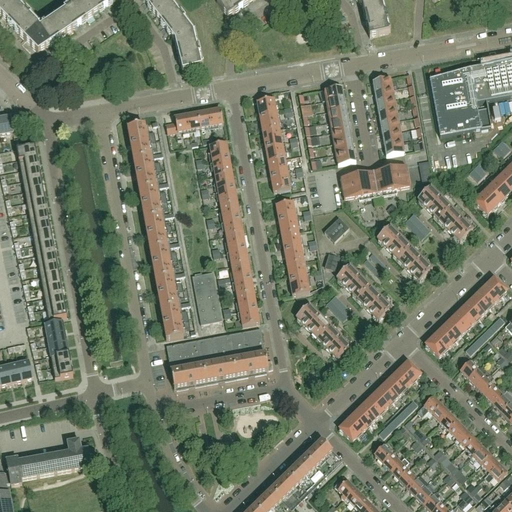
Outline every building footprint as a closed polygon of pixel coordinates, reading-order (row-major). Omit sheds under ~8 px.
[(0,0),(0,16),(2,18),(17,3),(14,0),(0,0)] [(80,24),(84,21),(86,23),(93,18),(80,0),(71,7),(67,9),(64,11),(54,18),(66,36),(72,32),(72,30),(76,27),(77,28),(79,27),(81,25),(80,24)] [(119,0),(118,0),(81,0),(80,0),(93,18),(99,13),(98,12),(102,9),(103,10),(106,9),(108,7),(107,6),(111,3),(112,5),(119,0)] [(144,0),(146,2),(145,3),(147,6),(148,8),(150,7),(152,11),(151,12),(157,20),(175,7),(174,6),(173,5),(169,0),(144,0)] [(254,2),(252,0),(218,0),(218,1),(217,1),(217,3),(216,4),(227,20),(228,20),(234,16),(233,14),(237,11),(238,12),(240,11),(242,9),(241,8),(246,5),(247,7),(254,2)] [(381,0),(380,0),(353,0),(354,0),(356,0),(359,3),(357,4),(361,11),(382,1),(382,0),(381,0)] [(385,16),(382,1),(361,11),(363,17),(365,17),(366,21),(365,22),(365,23),(366,27),(368,27),(369,32),(366,32),(369,41),(369,40),(388,36),(387,35),(390,34),(389,33),(387,24),(388,24),(386,18),(386,16),(385,16)] [(32,18),(28,14),(18,4),(17,3),(2,18),(11,28),(13,30),(15,32),(24,41),(40,26),(31,18),(32,18)] [(186,22),(185,20),(181,15),(180,15),(175,7),(157,20),(161,25),(162,24),(166,28),(164,29),(167,33),(169,32),(172,36),(170,37),(175,44),(195,34),(194,33),(186,22)] [(429,23),(441,22),(440,8),(428,8),(429,23)] [(54,42),(58,39),(60,41),(66,36),(54,18),(41,28),(40,26),(24,41),(38,56),(47,50),(45,48),(49,45),(50,46),(53,45),(55,43),(54,42)] [(198,48),(195,35),(195,34),(175,44),(176,50),(178,50),(180,55),(178,55),(179,57),(179,61),(181,60),(182,65),(180,65),(182,74),(201,69),(201,68),(203,67),(203,65),(202,65),(200,56),(199,51),(198,48)] [(476,107),(511,100),(511,63),(469,71),(461,73),(429,82),(431,94),(440,141),(481,133),(490,132),(487,112),(478,114),(476,107)] [(444,68),(432,70),(433,76),(445,74),(444,68)] [(393,92),(391,81),(372,85),(374,95),(393,92)] [(344,101),(342,90),(324,93),(326,104),(344,101)] [(394,103),(393,92),(374,95),(376,106),(394,103)] [(346,112),(344,101),(326,104),(328,115),(346,112)] [(279,132),(274,102),(257,105),(262,135),(279,132)] [(396,113),(394,103),(376,106),(378,117),(396,113)] [(223,127),(220,112),(209,114),(212,130),(223,127)] [(348,122),(346,112),(328,115),(330,126),(348,122)] [(398,124),(396,113),(378,117),(380,127),(398,124)] [(212,130),(209,114),(197,116),(200,132),(212,130)] [(200,132),(197,116),(186,118),(189,134),(200,132)] [(189,134),(186,118),(174,120),(176,126),(165,128),(167,138),(177,136),(189,134)] [(13,137),(10,119),(9,119),(5,120),(0,121),(0,120),(0,138),(12,136),(12,137),(13,137)] [(350,133),(348,122),(330,126),(332,136),(350,133)] [(400,135),(398,124),(380,127),(382,138),(400,135)] [(147,128),(144,128),(135,130),(135,127),(130,128),(130,131),(127,131),(130,147),(133,162),(133,164),(163,158),(162,156),(153,158),(152,153),(157,152),(154,135),(149,136),(147,128)] [(268,166),(285,162),(279,132),(262,135),(268,166)] [(352,144),(350,133),(332,136),(334,147),(352,144)] [(402,145),(400,135),(382,138),(384,149),(402,145)] [(354,154),(352,144),(334,147),(336,158),(354,154)] [(404,156),(402,145),(384,149),(386,160),(404,156)] [(230,161),(227,146),(210,149),(212,164),(215,179),(232,176),(230,161)] [(19,164),(37,160),(35,149),(33,149),(17,153),(19,164)] [(356,165),(354,154),(336,158),(338,169),(356,165)] [(163,160),(163,158),(133,164),(136,177),(138,192),(139,193),(168,188),(168,186),(158,188),(158,183),(163,182),(159,165),(154,166),(154,162),(163,160)] [(37,160),(19,164),(21,174),(39,171),(37,160)] [(273,196),(290,193),(285,162),(268,166),(273,196)] [(432,182),(429,165),(419,167),(418,167),(420,167),(423,184),(426,183),(432,182)] [(511,195),(511,194),(511,167),(498,181),(511,195)] [(411,190),(407,169),(406,169),(340,182),(344,202),(359,200),(359,203),(373,200),(383,198),(396,196),(396,193),(411,190)] [(23,185),(41,181),(39,171),(21,174),(23,185)] [(235,191),(232,176),(215,179),(218,194),(220,209),(238,206),(235,191)] [(25,195),(43,192),(41,181),(23,185),(25,195)] [(487,219),(511,195),(498,181),(474,205),(487,219)] [(168,190),(168,188),(139,193),(141,207),(144,222),(144,223),(174,218),(173,216),(164,218),(163,213),(168,212),(165,195),(160,196),(159,191),(168,190)] [(451,211),(437,197),(436,195),(430,190),(417,202),(419,204),(418,204),(438,225),(451,211)] [(27,206),(45,203),(43,192),(25,195),(27,206)] [(29,217),(47,213),(45,203),(27,206),(29,217)] [(281,239),(299,236),(293,205),(276,208),(281,239)] [(243,236),(240,221),(238,206),(220,209),(223,224),(226,239),(243,236)] [(473,233),(451,211),(438,225),(457,245),(458,244),(460,246),(473,233)] [(31,227),(49,224),(47,213),(29,217),(31,227)] [(174,220),(174,218),(144,223),(147,237),(149,252),(150,253),(179,248),(179,246),(170,248),(169,243),(174,242),(171,225),(166,226),(165,221),(174,220)] [(334,245),(348,232),(348,233),(349,232),(348,231),(348,232),(347,231),(346,229),(344,228),(342,226),(341,225),(340,223),(339,223),(340,222),(339,221),(338,222),(339,222),(325,235),(324,236),(325,236),(334,245),(334,246),(335,246),(334,245)] [(33,238),(51,235),(49,224),(31,227),(33,238)] [(411,251),(397,236),(395,235),(390,229),(377,241),(378,243),(378,244),(397,264),(411,251)] [(35,249),(53,245),(51,235),(33,238),(35,249)] [(249,266),(246,251),(243,236),(226,239),(229,254),(231,269),(249,266)] [(301,251),(299,236),(281,239),(287,269),(304,266),(301,251)] [(37,259),(55,256),(53,245),(35,249),(37,259)] [(179,249),(179,248),(150,253),(152,267),(155,283),(185,277),(184,276),(175,277),(174,273),(179,272),(176,255),(171,256),(170,251),(179,249)] [(432,272),(411,251),(397,264),(417,284),(418,283),(419,285),(432,272)] [(39,270),(57,266),(55,256),(37,259),(39,270)] [(335,274),(339,262),(329,259),(325,271),(335,274)] [(41,280),(59,277),(57,266),(39,270),(41,280)] [(254,296),(251,281),(249,266),(231,269),(234,284),(237,299),(254,296)] [(307,281),(304,266),(287,269),(292,299),(310,296),(307,281)] [(370,290),(356,276),(355,274),(349,269),(337,281),(338,283),(337,284),(357,304),(370,290)] [(222,323),(213,276),(192,280),(201,327),(222,323)] [(43,291),(61,288),(59,277),(41,280),(43,291)] [(185,279),(185,277),(155,283),(158,298),(161,313),(190,307),(190,306),(181,307),(180,303),(185,302),(182,285),(177,286),(176,281),(185,279)] [(484,317),(507,294),(494,281),(471,303),(484,317)] [(45,302),(63,298),(61,288),(43,291),(45,302)] [(392,312),(370,290),(357,304),(376,324),(377,323),(379,324),(392,312)] [(259,326),(257,311),(254,296),(237,299),(239,314),(242,329),(260,326),(259,326)] [(47,312),(65,309),(63,298),(45,302),(47,312)] [(461,339),(484,317),(471,303),(448,325),(461,339)] [(190,309),(190,307),(161,313),(163,328),(166,343),(167,343),(183,340),(187,339),(185,332),(190,331),(187,315),(182,316),(181,311),(190,309)] [(330,330),(316,315),(314,313),(309,308),(296,321),(298,322),(297,323),(317,343),(330,330)] [(65,309),(47,312),(49,323),(67,320),(65,309)] [(224,321),(231,320),(231,316),(230,311),(223,313),(224,317),(224,321)] [(45,328),(47,339),(65,336),(64,330),(63,324),(45,328)] [(438,362),(461,339),(448,325),(425,348),(438,362)] [(351,351),(330,330),(317,343),(336,363),(337,362),(338,364),(351,351)] [(266,366),(261,332),(244,335),(229,338),(237,382),(247,380),(247,378),(252,377),(254,377),(255,378),(265,376),(265,375),(268,375),(268,373),(272,373),(271,365),(266,366)] [(47,339),(49,350),(67,346),(65,336),(47,339)] [(237,382),(229,338),(213,341),(198,344),(206,387),(217,385),(217,384),(221,383),(224,382),(225,384),(237,382)] [(493,348),(498,343),(495,340),(490,344),(493,348)] [(206,387),(198,344),(182,347),(168,349),(166,350),(174,392),(176,391),(177,392),(187,391),(187,389),(190,389),(194,388),(195,389),(206,387)] [(49,350),(51,360),(69,357),(67,346),(49,350)] [(511,357),(509,353),(507,355),(502,350),(499,353),(507,362),(511,357)] [(500,368),(505,364),(497,356),(494,358),(499,364),(497,365),(500,368)] [(51,360),(53,371),(71,367),(69,357),(51,360)] [(468,383),(478,374),(473,369),(475,367),(471,363),(460,375),(468,383)] [(18,367),(22,385),(33,382),(29,364),(18,367)] [(398,401),(421,378),(408,364),(385,387),(398,401)] [(18,367),(7,369),(11,387),(22,385),(18,367)] [(72,375),(71,367),(53,371),(55,382),(55,383),(73,379),(72,375)] [(7,369),(0,370),(0,385),(1,389),(11,387),(7,369)] [(476,392),(490,379),(481,370),(478,374),(468,383),(476,392)] [(485,400),(494,391),(489,386),(493,382),(490,379),(476,392),(485,400)] [(375,423),(398,401),(385,387),(362,409),(375,423)] [(503,399),(502,398),(506,395),(502,391),(498,394),(494,391),(485,400),(493,409),(503,399)] [(501,417),(511,407),(503,399),(493,409),(501,417)] [(432,418),(441,409),(433,401),(417,416),(422,421),(428,415),(432,418)] [(510,425),(511,422),(511,408),(511,407),(501,417),(510,425)] [(352,446),(375,423),(362,409),(339,432),(352,446)] [(440,427),(450,417),(441,409),(432,418),(440,427)] [(448,435),(458,426),(450,417),(440,427),(448,435)] [(408,432),(413,427),(409,424),(404,428),(408,432)] [(456,444),(466,434),(458,426),(448,435),(456,444)] [(400,439),(405,434),(402,431),(397,436),(400,439)] [(464,452),(474,442),(466,434),(456,444),(464,452)] [(473,460),(482,451),(474,442),(464,452),(473,460)] [(12,511),(10,495),(8,495),(7,488),(11,487),(11,489),(13,488),(15,488),(20,487),(22,487),(21,483),(59,476),(91,471),(91,470),(88,453),(88,452),(82,453),(80,443),(68,445),(70,455),(18,465),(17,461),(7,463),(9,476),(3,477),(0,477),(0,511),(12,511)] [(342,464),(332,454),(321,443),(320,444),(304,459),(325,481),(330,476),(342,464)] [(382,467),(392,458),(387,453),(390,451),(386,447),(374,459),(382,467)] [(481,469),(490,459),(482,451),(473,460),(481,469)] [(434,459),(438,462),(443,457),(439,454),(434,459)] [(446,460),(443,457),(438,462),(441,465),(446,460)] [(390,476),(404,462),(400,465),(397,462),(392,458),(382,467),(390,476)] [(325,481),(304,459),(287,476),(308,497),(325,481)] [(489,477),(498,467),(490,459),(481,469),(489,477)] [(430,469),(435,464),(432,461),(427,466),(430,469)] [(391,476),(399,484),(409,475),(404,470),(408,467),(404,462),(390,476),(391,476)] [(433,472),(439,467),(435,464),(430,469),(433,472)] [(497,486),(506,476),(507,476),(498,467),(489,477),(484,482),(488,486),(493,481),(497,486)] [(457,482),(462,477),(459,474),(454,479),(457,482)] [(407,493),(419,481),(415,477),(413,479),(409,475),(399,484),(406,492),(407,493)] [(308,497),(287,476),(279,484),(270,492),(282,504),(289,511),(293,511),(300,505),(308,497)] [(446,486),(452,481),(448,478),(443,483),(446,486)] [(415,501),(425,492),(420,486),(422,484),(419,481),(407,493),(415,501)] [(450,489),(455,484),(452,481),(446,486),(450,489)] [(510,487),(505,482),(502,485),(507,490),(510,487)] [(344,505),(356,493),(347,485),(343,489),(340,485),(334,490),(342,499),(340,501),(344,505)] [(507,490),(502,485),(499,488),(504,493),(507,490)] [(470,495),(475,490),(472,487),(467,492),(470,495)] [(473,499),(478,494),(475,490),(470,495),(473,499)] [(273,511),(274,511),(282,504),(270,492),(262,500),(253,508),(257,511),(273,511)] [(423,509),(424,510),(433,500),(425,492),(415,501),(423,509)] [(354,511),(364,501),(356,493),(344,505),(347,508),(350,506),(354,511)] [(463,502),(468,497),(465,494),(460,499),(463,502)] [(437,511),(442,508),(436,503),(440,499),(437,496),(433,500),(424,510),(425,511),(437,511)] [(466,506),(471,501),(468,497),(463,502),(466,506)] [(492,505),(487,499),(484,502),(489,508),(492,505)] [(355,511),(369,511),(372,510),(364,501),(354,511),(355,511)] [(489,508),(484,502),(481,505),(486,510),(489,508)]
